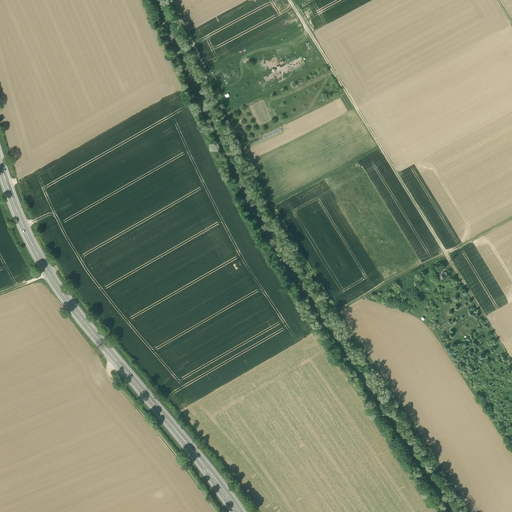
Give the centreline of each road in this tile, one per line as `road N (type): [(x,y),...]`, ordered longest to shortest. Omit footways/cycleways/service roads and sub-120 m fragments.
road 1 (track): [(170,0),(247,161),(338,313),(446,253)]
road 2 (secondary): [(237,511),(67,302),(23,227),(0,164)]
road 3 (track): [(289,0),(446,253)]
road 4 (track): [(338,313),(468,511)]
road 5 (track): [(179,413),(259,511)]
road 6 (track): [(446,253),(511,361)]
road 7 (track): [(177,455),(108,373),(117,361)]
road 8 (track): [(271,204),(379,147)]
